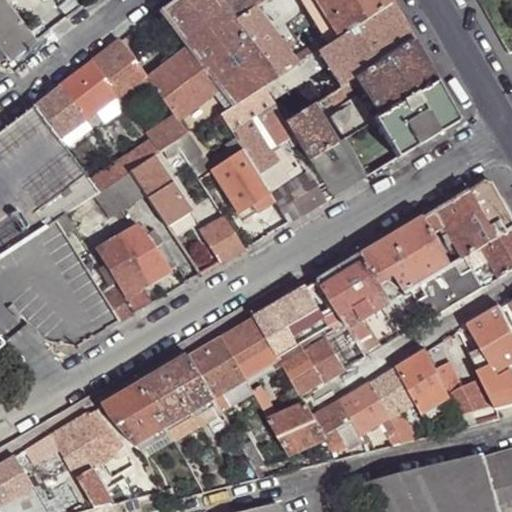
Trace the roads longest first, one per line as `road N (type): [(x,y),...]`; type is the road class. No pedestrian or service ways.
road 1 (residential): [(511,136),(0,419)]
road 2 (residential): [(511,289),(313,402)]
road 3 (tertiary): [(433,0),(511,136)]
road 4 (residential): [(133,0),(19,89)]
